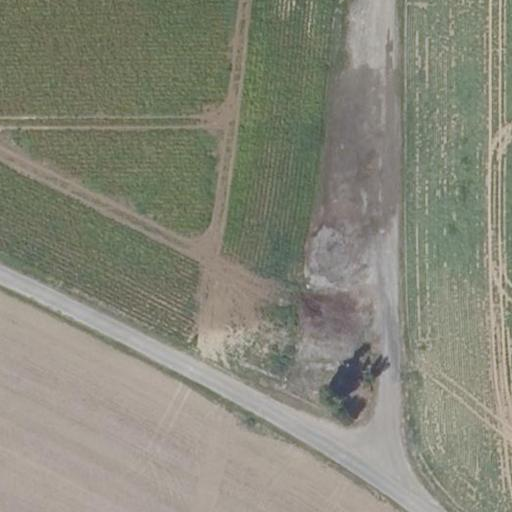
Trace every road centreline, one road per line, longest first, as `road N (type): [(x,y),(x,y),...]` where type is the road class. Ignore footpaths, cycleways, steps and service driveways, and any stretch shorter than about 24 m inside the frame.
road 1 (unclassified): [(0,274),(235,388),(384,475),(431,511)]
road 2 (track): [(384,475),(395,0)]
